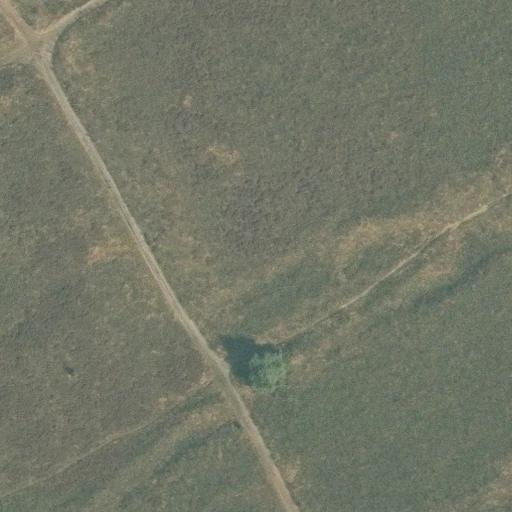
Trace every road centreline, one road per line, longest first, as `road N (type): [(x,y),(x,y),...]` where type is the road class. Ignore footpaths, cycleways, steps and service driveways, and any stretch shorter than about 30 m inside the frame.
road 1 (track): [(0,4),(298,511)]
road 2 (track): [(0,60),(107,0)]
